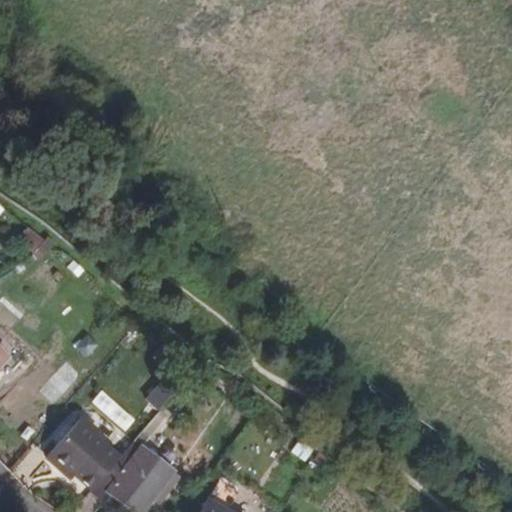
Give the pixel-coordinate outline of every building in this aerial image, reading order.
[(46,240),(29,225),(28,224),(18,239),(35,253),(46,240)] [(40,261),(55,247),(46,240),(35,253),(34,254),(33,255),(40,261)] [(0,348),(0,365),(9,356),(0,348)] [(143,398),(157,410),(170,393),(156,382),(143,398)] [(150,437),(166,417),(159,412),(143,431),(150,437)] [(118,459),(93,436),(97,432),(81,418),(47,457),(61,468),(67,467),(76,475),(93,489),(118,459)] [(131,511),(145,511),(175,472),(142,446),(150,437),(143,431),(118,459),(93,489),(89,494),(104,504),(110,496),(131,511)] [(297,439),(289,452),(306,461),(313,447),(297,439)] [(76,475),(67,467),(61,468),(72,479),(76,475)] [(227,511),(236,496),(219,485),(209,501),(227,511)] [(228,511),(227,511),(209,501),(201,511),(228,511)]
